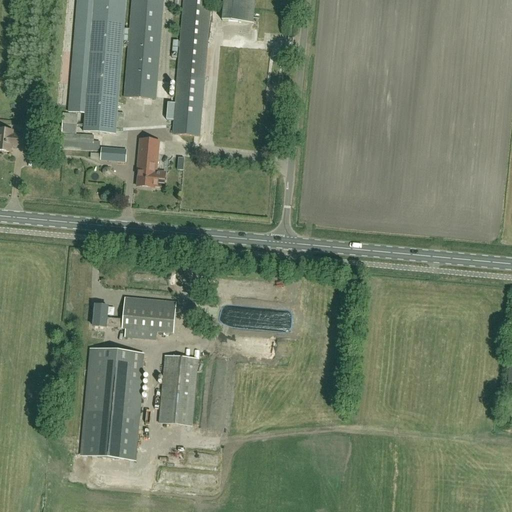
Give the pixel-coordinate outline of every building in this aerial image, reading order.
[(125,0),(76,0),(68,114),(85,115),(84,133),(115,136),(125,0)] [(131,0),(124,99),(155,101),(163,0),(131,0)] [(183,0),(175,105),(168,105),(166,122),(174,122),(173,136),(200,138),(211,0),(183,0)] [(252,25),(254,0),(224,0),(222,22),(252,25)] [(177,16),(177,6),(169,6),(169,16),(177,16)] [(216,147),(242,149),(246,48),(220,47),(216,147)] [(94,143),(94,137),(76,136),(77,115),(64,114),(61,151),(94,154),(93,153),(100,153),(100,143),(94,143)] [(23,149),(25,136),(13,135),(13,132),(0,130),(0,152),(11,153),(11,148),(23,149)] [(166,174),(156,172),(160,143),(140,141),(137,174),(139,175),(138,188),(153,189),(154,188),(164,189),(166,174)] [(101,162),(112,163),(126,164),(127,151),(101,150),(101,162)] [(108,328),(112,328),(122,329),(122,331),(125,331),(125,339),(156,342),(156,333),(173,334),(176,304),(126,299),(123,321),(107,320),(108,308),(95,307),(94,328),(108,329),(108,328)] [(134,462),(143,356),(92,351),(83,458),(134,462)] [(198,361),(165,358),(159,425),(192,427),(198,361)] [(206,452),(206,463),(214,463),(214,452),(206,452)]
